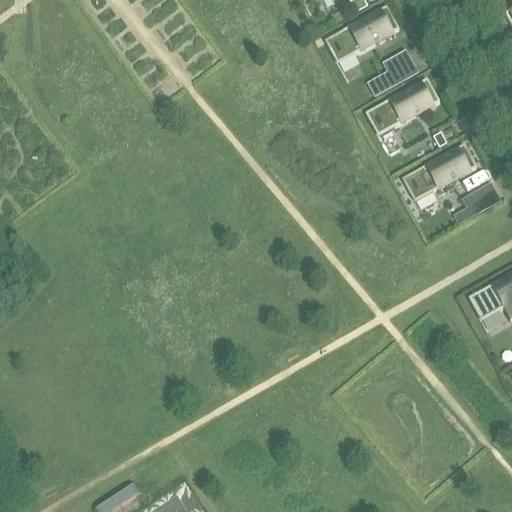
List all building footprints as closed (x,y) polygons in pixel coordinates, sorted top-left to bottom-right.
[(356,1),(341,9),(348,20),(363,12),(356,1)] [(387,10),(325,45),(337,67),(399,33),(387,10)] [(405,69),(393,75),(399,87),(410,82),(405,69)] [(367,86),(374,101),(396,88),(387,74),(367,86)] [(427,83),(366,117),(378,140),(440,105),(427,83)] [(426,143),(419,148),(425,159),(433,155),(426,143)] [(464,149),(402,183),(415,205),(476,171),(464,149)] [(476,194),(465,200),(475,217),(485,212),(476,194)] [(511,277),(469,302),(481,324),(504,311),(510,322),(511,321),(511,277)] [(149,511),(144,502),(131,509),(129,504),(114,511),(149,511)]
